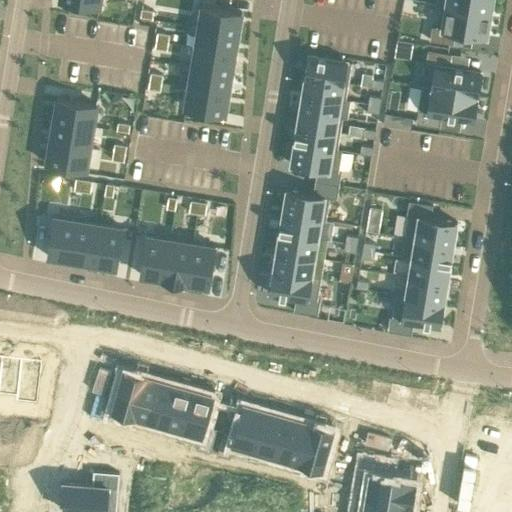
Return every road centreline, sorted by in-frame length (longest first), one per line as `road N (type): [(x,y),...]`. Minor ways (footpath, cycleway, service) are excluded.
road 1 (residential): [(232,329),(288,0)]
road 2 (residential): [(464,371),(511,95)]
road 3 (residential): [(0,279),(232,329)]
road 4 (residential): [(232,329),(464,371)]
road 5 (residential): [(464,371),(439,511)]
road 6 (residential): [(0,137),(20,0)]
